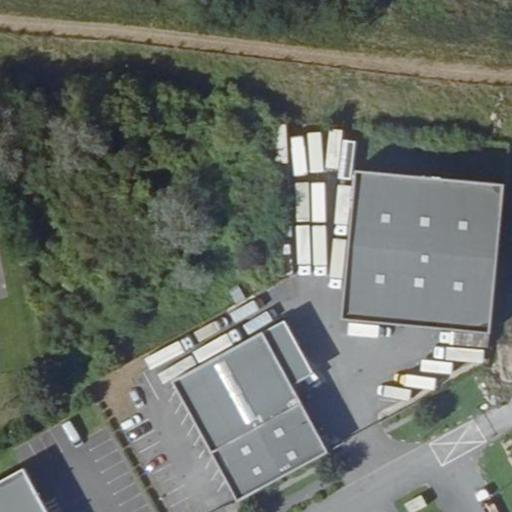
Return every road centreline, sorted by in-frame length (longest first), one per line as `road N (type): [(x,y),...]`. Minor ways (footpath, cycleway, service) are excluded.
road 1 (unknown): [(392,481),(354,415),(344,370),(349,232)]
road 2 (unknown): [(207,511),(135,385)]
